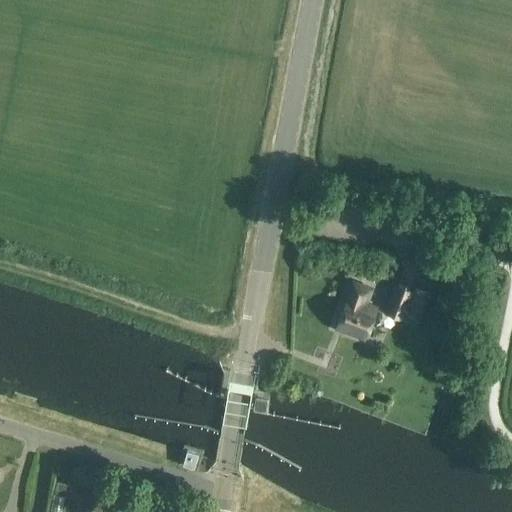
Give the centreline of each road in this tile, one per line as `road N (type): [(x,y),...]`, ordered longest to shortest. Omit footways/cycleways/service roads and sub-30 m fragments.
road 1 (track): [(0,263),(248,338)]
road 2 (unclassified): [(223,490),(0,425)]
road 3 (unclassified): [(270,223),(312,0)]
road 4 (unclassified): [(248,338),(223,490)]
road 5 (unclassified): [(412,242),(270,223)]
